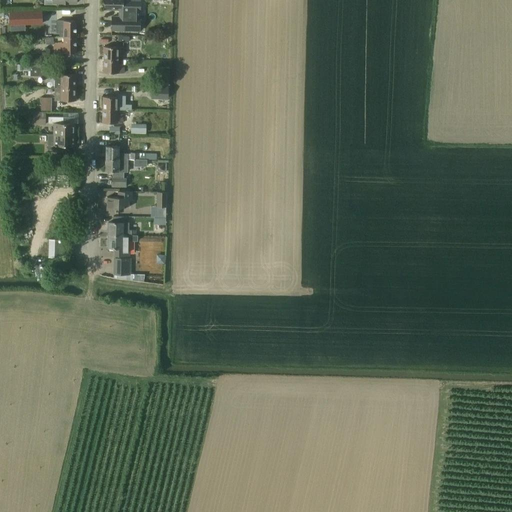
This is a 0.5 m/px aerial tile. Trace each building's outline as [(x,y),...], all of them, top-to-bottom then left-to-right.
[(124,0),(104,0),(104,9),(121,10),(121,17),(112,16),(112,30),(140,30),(140,18),(142,16),(142,14),(141,13),(139,13),(140,3),(124,3),(124,0)] [(8,14),(9,27),(33,26),(33,13),(8,14)] [(64,37),(76,36),(75,20),(58,21),(58,24),(54,24),(54,31),(64,31),(64,37)] [(130,35),(122,35),(122,43),(130,43),(130,35)] [(76,36),(64,37),(64,42),(54,43),(54,50),(58,49),(58,53),(76,53),(76,36)] [(103,59),(118,59),(118,55),(124,55),(124,46),(104,46),(103,59)] [(37,62),(55,62),(55,56),(49,56),(49,49),(45,49),(45,52),(42,52),(42,56),(37,56),(37,62)] [(118,59),(103,59),(103,72),(124,72),(124,64),(118,64),(118,59)] [(46,63),(23,64),(24,71),(30,71),(30,76),(46,76),(46,63)] [(170,68),(159,68),(158,84),(160,84),(160,87),(170,87),(170,68)] [(55,87),(61,87),(76,87),(76,74),(56,74),(55,83),(55,87)] [(55,88),(55,92),(55,100),(75,100),(76,87),(61,87),(61,88),(55,88)] [(151,98),(167,98),(167,87),(151,87),(151,98)] [(102,109),(117,110),(117,105),(123,105),(123,97),(103,96),(102,109)] [(41,97),(41,111),(52,111),(51,97),(41,97)] [(117,110),(102,109),(102,122),(123,123),(123,114),(117,114),(117,110)] [(33,126),(44,126),(45,115),(33,114),(33,126)] [(48,124),(53,124),(53,134),(75,134),(76,123),(63,123),(63,117),(48,117),(48,124)] [(144,133),(144,123),(129,124),(130,133),(144,133)] [(62,152),(62,145),(75,145),(75,134),(53,134),(53,145),(48,145),(48,151),(62,152)] [(106,158),(128,159),(128,153),(119,153),(119,146),(106,145),(106,158)] [(124,171),(119,171),(119,164),(128,164),(128,159),(106,158),(106,171),(113,171),(113,178),(111,178),(111,187),(126,187),(126,178),(123,178),(124,171)] [(132,201),(133,197),(133,191),(117,191),(117,197),(107,197),(107,210),(123,211),(123,205),(129,205),(129,201),(132,201)] [(156,192),(156,207),(166,207),(166,192),(156,192)] [(108,235),(122,235),(128,235),(128,230),(128,223),(124,223),(123,223),(122,223),(113,222),(108,222),(108,235)] [(108,235),(108,248),(114,248),(114,255),(129,255),(129,241),(137,241),(137,235),(136,235),(128,235),(122,235),(108,235)] [(49,239),(48,258),(60,258),(61,240),(49,239)] [(114,258),(114,274),(127,274),(127,258),(114,258)]
